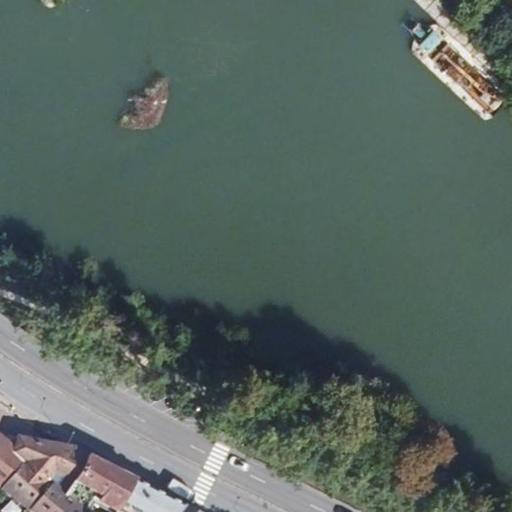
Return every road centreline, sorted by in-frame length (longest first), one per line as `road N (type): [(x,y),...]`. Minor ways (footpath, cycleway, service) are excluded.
road 1 (primary): [(325,511),(102,403),(0,339)]
road 2 (primary): [(0,381),(246,511)]
